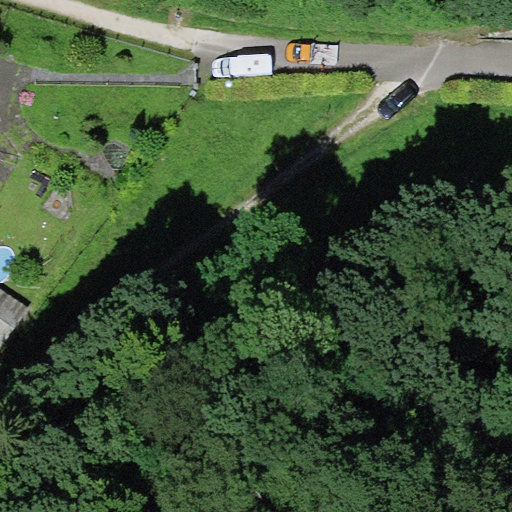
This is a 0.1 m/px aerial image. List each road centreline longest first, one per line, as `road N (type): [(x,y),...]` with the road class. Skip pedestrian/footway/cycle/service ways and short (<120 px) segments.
road 1 (track): [(408,59),(33,355),(0,391)]
road 2 (track): [(408,59),(202,42),(43,0)]
